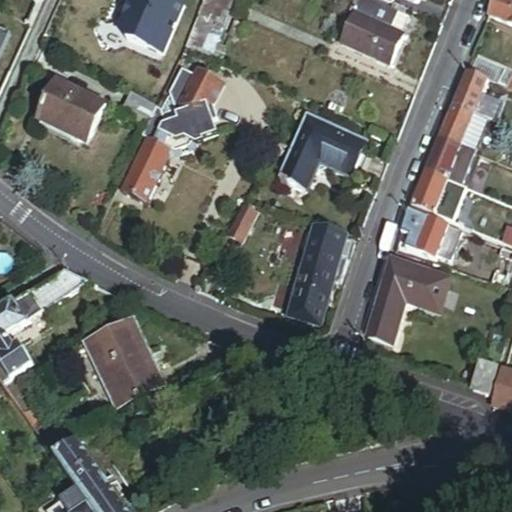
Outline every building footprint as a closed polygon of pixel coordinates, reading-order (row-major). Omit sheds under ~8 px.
[(205,0),(204,5),(229,15),(234,0),(205,0)] [(358,0),(354,0),(348,15),(355,18),(362,2),(358,0)] [(511,3),(503,0),(495,0),(490,16),(511,25),(511,3)] [(398,36),(390,32),(397,17),(390,14),(362,2),(355,18),(342,47),(390,68),(404,38),(398,36)] [(187,48),(211,59),(229,15),(204,5),(187,48)] [(403,13),(392,8),(390,14),(397,17),(401,19),(403,13)] [(390,32),(398,36),(405,21),(401,19),(397,17),(390,32)] [(245,60),(241,69),(255,75),(259,66),(245,60)] [(508,90),(511,79),(511,70),(505,68),(498,86),(508,90)] [(218,120),(214,109),(227,87),(198,72),(195,78),(182,72),(170,96),(179,122),(167,126),(162,113),(157,110),(149,126),(156,129),(181,141),(180,142),(185,141),(196,147),(204,144),(203,142),(218,137),(213,122),(218,120)] [(455,109),(475,116),(489,83),(470,75),(455,109)] [(37,122),(83,148),(105,110),(59,84),(37,122)] [(257,86),(253,94),(262,98),(266,91),(257,86)] [(128,112),(149,126),(157,110),(137,97),(128,112)] [(482,157),(494,126),(475,116),(455,109),(442,141),(482,157)] [(329,172),(351,183),(367,151),(311,124),(281,186),(287,189),(285,193),(290,195),(292,192),(308,199),(319,175),(322,169),(329,172)] [(142,141),(148,145),(156,129),(149,126),(142,141)] [(147,206),(148,207),(172,158),(180,142),(181,141),(156,129),(148,145),(117,208),(140,219),(147,206)] [(180,142),(172,158),(194,151),(196,147),(185,141),(180,142)] [(428,174),(446,182),(453,166),(475,175),(482,157),(442,141),(428,174)] [(446,182),(468,190),(475,175),(453,166),(446,182)] [(414,208),(433,215),(446,182),(428,174),(414,208)] [(433,215),(464,227),(477,194),(468,190),(446,182),(433,215)] [(242,245),(258,217),(244,209),(228,237),(242,245)] [(437,260),(445,263),(459,232),(413,214),(405,236),(411,239),(406,250),(436,263),(437,260)] [(317,329),(332,286),(345,248),(347,242),(320,233),(291,320),(317,329)] [(332,286),(339,288),(352,250),(345,248),(332,286)] [(511,251),(503,248),(501,254),(511,258),(511,272),(510,271),(508,275),(493,270),(488,285),(511,292),(511,251)] [(409,305),(425,310),(436,277),(396,264),(385,297),(409,305)] [(13,379),(33,365),(16,343),(11,347),(4,337),(88,285),(65,274),(0,313),(0,382),(3,386),(13,379)] [(387,369),(409,305),(385,297),(363,360),(387,369)] [(90,423),(160,391),(131,327),(70,355),(88,395),(80,399),(90,423)] [(486,367),(499,371),(509,335),(497,331),(486,367)] [(475,392),(492,397),(499,371),(486,367),(483,366),(475,392)] [(23,415),(33,408),(13,379),(3,386),(23,415)] [(494,409),(511,414),(511,392),(499,389),(494,409)] [(60,434),(52,440),(41,423),(43,422),(33,408),(23,415),(49,451),(64,440),(60,434)] [(92,511),(125,511),(80,448),(56,460),(82,497),(92,511)] [(92,511),(82,497),(64,509),(66,511),(92,511)]
